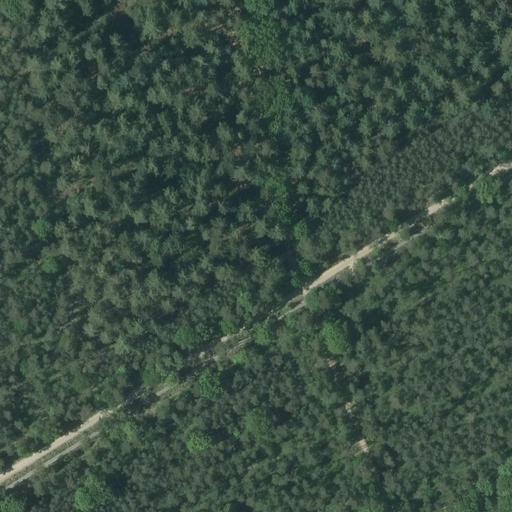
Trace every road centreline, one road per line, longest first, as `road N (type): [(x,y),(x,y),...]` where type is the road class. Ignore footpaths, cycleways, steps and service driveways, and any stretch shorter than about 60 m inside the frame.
road 1 (track): [(0,479),(511,162)]
road 2 (track): [(247,0),(288,200),(288,270),(306,287),(391,511)]
